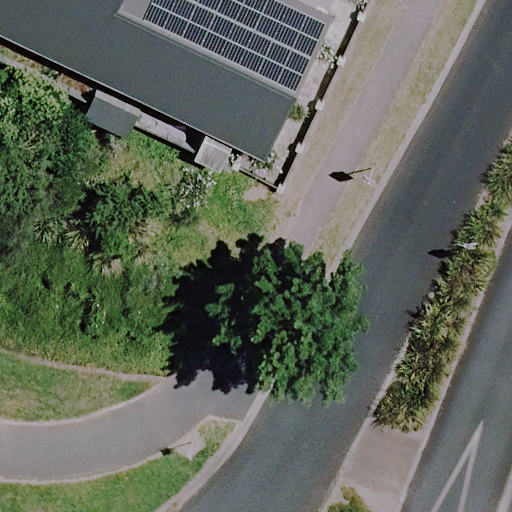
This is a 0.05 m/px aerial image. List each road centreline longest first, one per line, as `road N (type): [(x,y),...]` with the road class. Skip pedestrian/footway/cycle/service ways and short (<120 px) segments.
road 1 (tertiary): [(252,511),(511,79)]
road 2 (tertiary): [(511,360),(464,511)]
